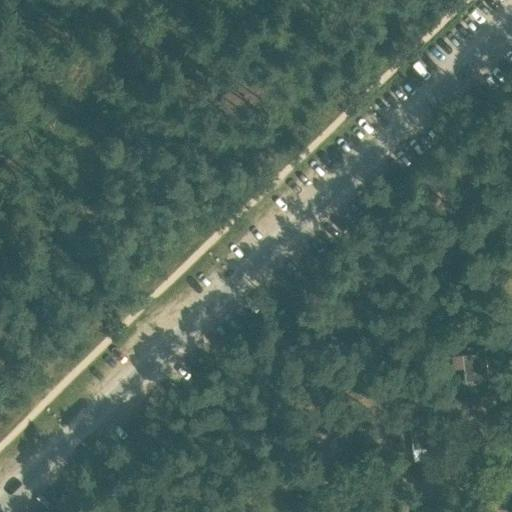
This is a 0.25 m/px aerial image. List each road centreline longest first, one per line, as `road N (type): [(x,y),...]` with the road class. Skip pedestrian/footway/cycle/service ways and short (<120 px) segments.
road 1 (unclassified): [(0,503),(511,20)]
road 2 (unknown): [(371,438),(410,466),(511,510)]
